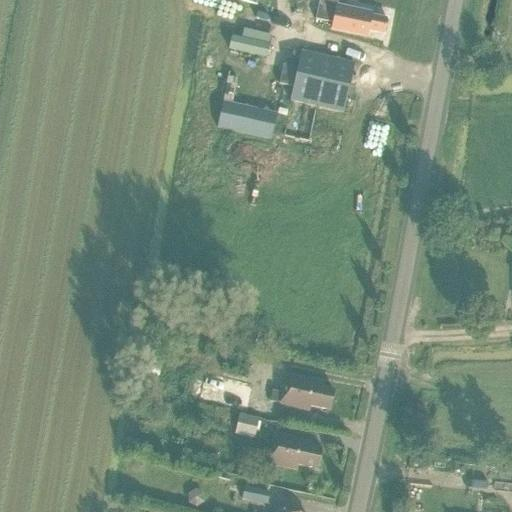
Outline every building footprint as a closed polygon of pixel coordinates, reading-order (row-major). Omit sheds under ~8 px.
[(337,6),(338,0),(320,0),(317,20),(334,24),(333,30),(367,37),(368,32),(384,35),(387,19),(371,16),(372,13),(337,6)] [(243,30),(241,40),(268,46),(271,37),(243,30)] [(247,41),(241,40),(232,38),(229,50),(244,54),(260,58),(267,59),(270,47),(268,46),(263,45),(247,41)] [(309,143),(316,108),(343,113),(353,64),(301,52),(298,68),(294,87),(283,138),(309,143)] [(294,87),(298,68),(282,65),(278,84),(294,87)] [(222,103),(216,130),(271,142),(277,116),(222,103)] [(181,319),(154,314),(150,337),(176,342),(181,319)] [(199,402),(246,413),(252,385),(206,374),(199,402)] [(329,411),(334,391),(323,389),(324,384),(286,376),(282,393),(272,391),(270,402),(280,404),(280,406),(309,412),(310,407),(329,411)] [(259,419),(223,410),(221,422),(236,426),(234,435),(254,439),(259,419)] [(317,470),(321,450),(311,448),(312,443),(274,435),(267,465),(296,471),(297,466),(317,470)] [(243,484),(229,481),(227,492),(241,495),(243,484)] [(268,505),(271,492),(245,487),(243,500),(268,505)]
